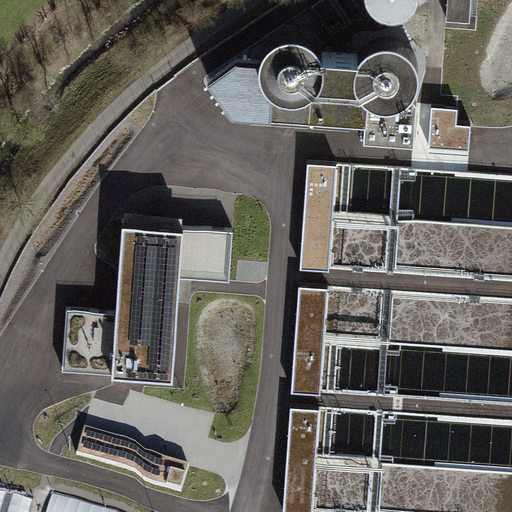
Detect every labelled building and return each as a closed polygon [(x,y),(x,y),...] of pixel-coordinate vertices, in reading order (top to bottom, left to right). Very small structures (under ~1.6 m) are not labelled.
[(369,0),(382,19),(406,6),(414,0),(369,0)] [(476,0),(451,0),(450,15),(474,17),(476,0)] [(378,37),(372,40),(365,44),(360,51),(323,48),(319,40),(311,35),(304,31),(295,28),(285,28),(276,33),(267,40),(262,48),(261,57),(235,56),(209,77),(234,112),(341,118),(367,120),(365,138),(413,142),(415,101),(408,92),(414,87),(418,80),(419,73),(420,67),(419,58),(417,52),(412,45),(409,42),(402,38),(396,35),(386,35),(378,37)] [(471,122),(457,121),(458,106),(432,104),(430,146),(469,148),(471,122)] [(336,162),(307,160),(302,263),(331,265),(336,162)] [(233,228),(125,221),(120,309),(67,306),(63,367),(142,372),(173,374),(179,272),(230,275),(233,228)] [(328,284),(300,282),(292,388),(320,390),(328,284)] [(375,476),(382,511),(475,511),(464,510),(493,505),(489,484),(499,482),(502,464),(494,466),(492,477),(475,475),(477,464),(388,451),(393,415),(378,413),(373,450),(339,445),(344,412),(372,406),(374,392),(332,386),(318,482),(345,486),(346,491),(345,491),(349,509),(358,508),(363,469),(393,473),(375,476)] [(465,400),(408,393),(405,416),(462,424),(465,400)] [(312,510),(319,406),(293,404),(286,508),(312,510)] [(182,491),(189,466),(85,436),(78,461),(182,491)] [(108,511),(53,498),(49,511),(34,511),(38,497),(0,487),(0,511),(108,511)]
